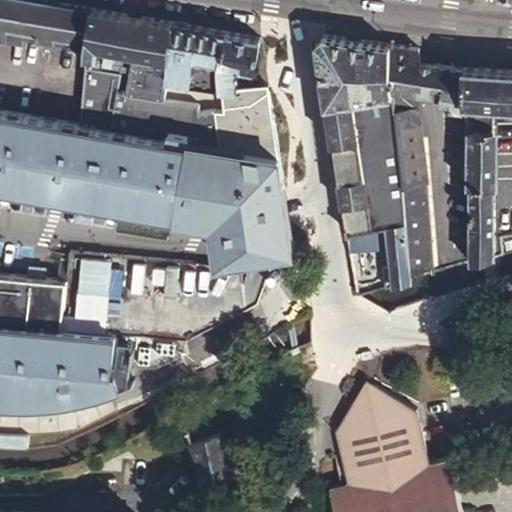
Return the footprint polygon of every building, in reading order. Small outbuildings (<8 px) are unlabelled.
[(0,0),(0,36),(23,42),(24,36),(87,46),(92,7),(78,4),(52,0),(0,0)] [(157,65),(168,67),(170,55),(173,21),(157,18),(104,9),(92,7),(87,46),(86,53),(99,54),(102,43),(159,53),(157,65)] [(168,67),(168,76),(222,85),(221,63),(221,62),(221,61),(228,29),(218,28),(195,24),(173,21),(170,55),(168,67)] [(256,67),(262,36),(238,31),(228,29),(221,61),(221,62),(221,63),(222,85),(238,87),(237,63),(256,67)] [(361,229),(387,224),(409,219),(397,109),(394,80),(393,69),(393,61),(392,42),(378,40),(353,37),(324,32),(318,40),(325,91),(327,106),(346,216),(358,213),(361,229)] [(402,44),(392,42),(393,61),(393,69),(394,80),(397,109),(418,107),(418,90),(430,92),(428,61),(421,60),(420,47),(419,46),(402,44)] [(104,54),(101,74),(122,77),(125,57),(104,54)] [(0,107),(0,185),(46,193),(67,196),(119,206),(116,227),(169,234),(169,230),(180,224),(183,201),(181,199),(185,165),(195,166),(198,143),(212,140),(208,112),(216,111),(215,108),(201,108),(201,102),(166,98),(168,76),(168,67),(157,65),(134,61),(129,88),(128,93),(121,92),(121,87),(122,77),(101,75),(85,73),(79,121),(0,107)] [(465,79),(465,67),(464,66),(446,64),(428,61),(430,92),(452,96),(452,105),(466,105),(465,79)] [(511,69),(468,67),(465,67),(465,79),(466,105),(480,105),(480,98),(511,99),(511,69)] [(409,219),(413,267),(434,264),(420,107),(418,107),(397,109),(409,219)] [(480,111),(467,111),(468,118),(468,122),(468,124),(468,185),(470,185),(472,242),(497,236),(496,112),(480,111)] [(67,196),(46,193),(45,202),(66,206),(67,196)] [(346,216),(349,232),(361,229),(358,213),(346,216)] [(385,265),(388,286),(400,283),(415,278),(413,267),(409,219),(387,224),(392,264),(385,265)] [(472,260),(511,250),(508,234),(497,236),(472,242),(472,260)] [(249,267),(242,266),(70,251),(68,275),(68,281),(65,316),(64,326),(64,328),(119,333),(188,340),(247,309),(258,302),(252,277),(249,267)] [(65,316),(68,281),(0,274),(0,321),(64,328),(64,326),(65,316)] [(0,397),(18,399),(33,399),(42,399),(56,398),(73,396),(87,393),(100,390),(110,388),(123,383),(118,370),(115,369),(119,333),(64,328),(0,321),(0,397)] [(418,410),(377,383),(373,381),(367,383),(340,426),(340,428),(345,451),(350,469),(353,481),(333,486),(339,511),(465,511),(451,456),(431,461),(418,410)] [(202,461),(202,486),(239,473),(223,431),(192,440),(202,461)]
